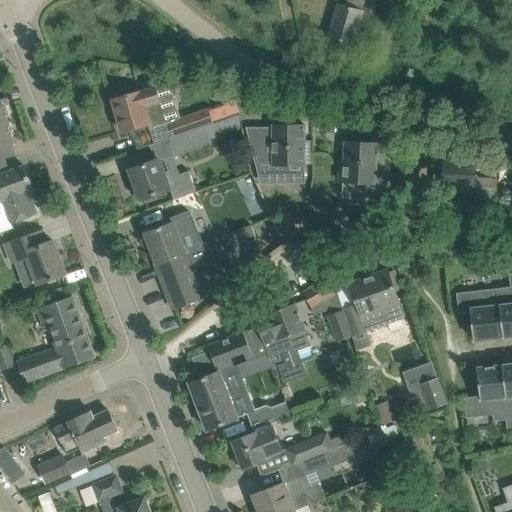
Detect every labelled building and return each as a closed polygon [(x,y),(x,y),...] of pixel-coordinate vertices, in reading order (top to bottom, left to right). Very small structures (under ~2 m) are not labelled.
[(338,3),(334,18),(329,37),(355,44),(364,10),(363,10),(365,0),(346,0),(345,5),(338,3)] [(150,129),(167,124),(153,79),(137,84),(139,92),(113,100),(122,131),(148,123),(150,129)] [(0,98),(0,122),(9,121),(4,98),(0,98)] [(171,122),(176,137),(213,123),(209,109),(171,122)] [(213,123),(176,137),(170,139),(175,154),(211,142),(210,139),(242,128),(239,115),(227,118),(213,123)] [(9,121),(0,122),(0,146),(14,144),(9,121)] [(253,152),(259,177),(285,177),(285,165),(305,165),(305,125),(273,125),(273,152),(253,152)] [(341,161),(339,181),(365,183),(364,190),(361,190),(360,201),(390,195),(391,172),(376,171),(378,143),(364,142),(362,138),(352,137),(349,142),(346,141),(345,161),(341,161)] [(442,189),(472,191),(472,192),(496,194),(498,180),(475,178),(476,159),(445,157),(442,189)] [(141,199),(169,188),(174,200),(196,192),(189,171),(180,175),(178,171),(166,176),(159,158),(129,170),(130,172),(127,173),(132,185),(135,184),(141,199)] [(25,166),(0,175),(0,201),(2,201),(11,223),(37,213),(28,190),(34,188),(25,166)] [(511,167),(506,166),(499,193),(511,193),(511,167)] [(403,172),(403,194),(418,194),(418,172),(403,172)] [(150,249),(151,248),(175,308),(230,286),(227,276),(258,264),(264,259),(251,225),(203,243),(192,214),(190,212),(188,211),(162,222),(161,223),(161,224),(161,225),(161,226),(145,233),(146,234),(144,235),(143,236),(142,237),(142,238),(141,240),(141,241),(141,243),(141,244),(142,245),(143,247),(144,248),(145,248),(147,249),(149,249),(150,249)] [(43,230),(25,237),(6,244),(13,262),(29,256),(39,283),(66,273),(54,240),(48,242),(43,230)] [(398,302),(399,302),(388,271),(350,285),(357,305),(344,310),(346,315),(352,332),(352,335),(367,330),(367,331),(404,318),(398,302)] [(511,336),(511,291),(510,274),(509,274),(511,287),(457,293),(459,314),(471,313),(474,341),(511,336)] [(304,293),(312,306),(335,293),(327,280),(304,293)] [(22,384),(96,357),(74,296),(38,309),(52,346),(13,360),(22,384)] [(260,326),(269,353),(280,380),(283,379),(285,382),(306,374),(297,351),(311,346),(295,303),(291,305),(288,302),(280,305),(280,309),(267,314),(267,315),(257,319),(260,326)] [(352,332),(346,315),(330,320),(336,338),(352,332)] [(269,353),(260,326),(208,346),(210,351),(192,358),(201,378),(201,379),(254,359),(269,353)] [(6,345),(0,346),(0,370),(13,366),(6,345)] [(201,379),(201,378),(189,383),(207,430),(238,418),(237,417),(247,413),(253,429),(291,415),(287,404),(272,409),(267,407),(256,411),(248,390),(256,387),(261,378),(255,361),(254,359),(201,379)] [(511,364),(477,368),(480,396),(464,398),(467,418),(493,415),(494,421),(506,420),(508,431),(511,430),(511,364)] [(409,388),(418,413),(447,403),(438,378),(409,388)] [(55,428),(64,447),(67,454),(81,448),(82,452),(97,446),(95,442),(118,431),(108,410),(93,417),(90,410),(89,411),(90,412),(69,422),(55,428)] [(237,466),(242,466),(243,469),(267,460),(266,458),(283,452),(273,425),(256,432),(232,441),(237,454),(234,457),(237,466)] [(395,425),(383,430),(387,440),(399,435),(395,425)] [(253,495),(259,511),(289,511),(306,506),(325,498),(319,484),(312,486),(307,475),(373,450),(370,445),(374,443),(376,447),(381,445),(382,447),(389,444),(387,440),(383,430),(340,447),(329,451),(301,462),(307,476),(299,479),(299,477),(253,495)] [(340,447),(337,439),(330,442),(327,433),(287,449),(292,461),(300,458),(301,462),(340,447)] [(24,446),(3,457),(10,471),(19,466),(15,459),(28,453),(24,446)] [(377,457),(385,476),(400,469),(392,451),(377,457)] [(63,455),(39,466),(46,483),(48,486),(90,467),(85,455),(66,464),(63,455)] [(94,486),(104,511),(150,511),(145,497),(115,509),(110,496),(122,491),(116,477),(94,486)] [(56,511),(50,492),(38,496),(44,511),(56,511)] [(511,511),(511,502),(496,508),(497,511),(511,511)]
